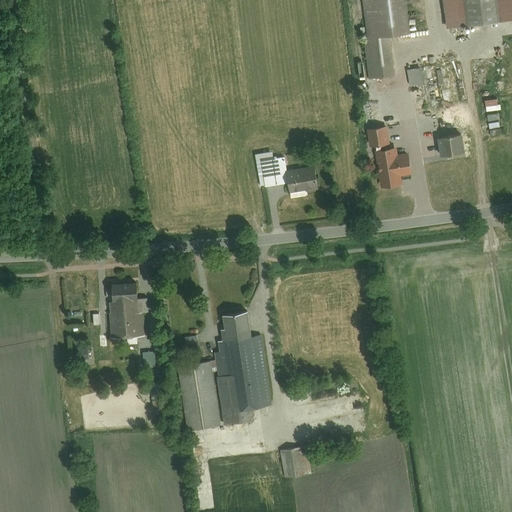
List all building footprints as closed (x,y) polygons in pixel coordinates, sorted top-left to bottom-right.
[(411,31),(406,0),(364,0),(369,36),(390,34),(411,31)] [(461,0),(441,0),(445,26),(465,24),(461,0)] [(461,0),(465,24),(499,19),(496,0),(461,0)] [(365,37),(370,77),(395,73),(390,34),(369,36),(365,37)] [(423,80),(419,65),(406,68),(410,83),(423,80)] [(450,107),(434,110),(435,116),(451,113),(450,107)] [(387,125),(366,127),(369,144),(389,142),(387,125)] [(462,131),(436,136),(440,155),(465,151),(462,131)] [(395,145),(375,149),(381,185),(401,182),(400,173),(396,153),(395,145)] [(396,153),(400,173),(412,171),(409,150),(396,153)] [(271,151),(255,153),(260,184),(288,180),(286,169),(284,155),(272,157),(271,151)] [(311,165),(286,169),(288,180),(290,190),(315,186),(311,165)] [(137,278),(107,282),(109,298),(134,294),(139,294),(137,278)] [(114,337),(154,332),(149,296),(134,298),(134,294),(109,298),(114,337)] [(247,336),(244,309),(219,312),(223,339),(247,336)] [(186,345),(197,345),(197,334),(186,334),(186,345)] [(223,339),(218,339),(219,348),(213,349),(223,421),(248,418),(247,407),(271,404),(262,334),(247,336),(223,339)] [(156,349),(142,351),(144,368),(157,366),(156,349)] [(212,360),(179,364),(187,427),(220,422),(212,360)] [(306,444),(279,447),(283,476),(310,472),(306,444)]
